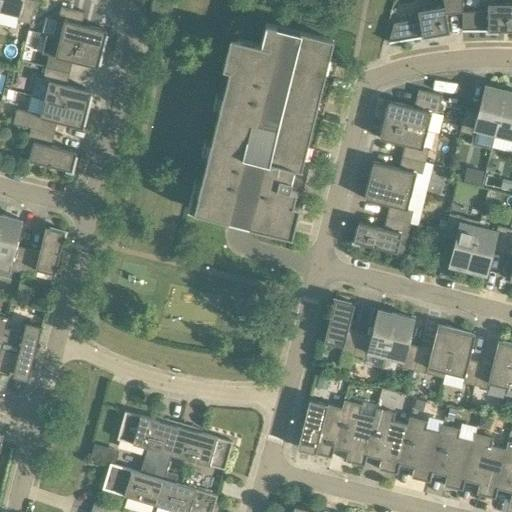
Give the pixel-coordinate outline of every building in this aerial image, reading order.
[(0,0),(0,10),(19,15),(17,21),(30,24),(36,1),(32,0),(0,0)] [(449,33),(446,15),(462,13),(462,12),(462,0),(442,0),(444,6),(417,10),(419,19),(394,23),(389,43),(449,33)] [(511,3),(488,4),(487,12),(462,12),(462,13),(462,31),(511,31),(511,3)] [(85,13),(61,7),(53,37),(59,39),(102,50),(107,31),(82,25),(85,13)] [(295,191),(302,193),(308,171),(300,169),(332,41),(299,33),(299,32),(265,23),(265,25),(266,25),(261,46),(237,40),(195,211),(284,234),(295,191)] [(46,68),(69,74),(72,62),(97,68),(102,50),(59,39),(53,37),(46,35),(41,54),(49,56),(46,68)] [(49,81),(44,99),(87,110),(92,92),(67,85),(69,74),(46,68),(43,80),(49,81)] [(491,150),(495,135),(506,92),(485,87),(478,112),(466,108),(460,132),(473,135),(470,145),(491,150)] [(437,114),(441,102),(442,96),(418,90),(414,108),(389,102),(384,120),(427,131),(439,133),(443,115),(437,114)] [(511,93),(506,92),(495,135),(511,138),(511,93)] [(82,129),(87,110),(44,99),(40,116),(16,110),(13,124),(31,128),(54,134),(57,122),(82,129)] [(422,149),(427,131),(384,120),(380,139),(405,145),(402,157),(425,163),(428,151),(422,149)] [(51,146),(54,134),(31,128),(28,140),(34,142),(29,161),(72,171),(76,152),(51,146)] [(422,175),(425,163),(402,157),(399,169),(374,162),(369,181),(412,191),(416,173),(422,175)] [(511,192),(511,181),(504,180),(502,190),(511,193),(511,192)] [(407,210),(412,191),(369,181),(364,199),(389,206),(386,217),(410,223),(413,211),(407,210)] [(467,271),(478,228),(480,222),(449,214),(447,222),(445,232),(443,238),(455,241),(449,266),(467,271)] [(22,273),(28,249),(16,246),(22,221),(4,217),(0,231),(0,270),(9,273),(10,270),(22,273)] [(402,254),(410,223),(386,217),(384,229),(358,223),(354,242),(402,254)] [(438,230),(445,232),(447,222),(441,220),(438,230)] [(40,252),(28,249),(22,273),(34,276),(35,270),(54,275),(65,232),(46,227),(40,252)] [(496,232),(478,228),(467,271),(486,275),(492,250),(504,253),(510,229),(498,227),(496,232)] [(420,228),(418,236),(426,238),(428,230),(420,228)] [(341,353),(353,356),(359,332),(348,329),(354,304),(335,299),(324,342),(343,347),(341,353)] [(367,353),(385,357),(396,315),(377,310),(371,335),(359,332),(353,356),(365,359),(367,353)] [(402,368),(414,371),(420,347),(408,344),(414,319),(396,315),(385,357),(403,362),(402,368)] [(0,348),(5,329),(6,329),(8,318),(0,316),(0,348)] [(0,348),(0,373),(8,376),(10,370),(29,375),(41,327),(26,323),(23,333),(6,329),(5,329),(0,348)] [(444,379),(446,373),(456,330),(438,325),(431,350),(420,347),(414,371),(444,379)] [(462,383),(474,386),(480,363),(469,360),(475,335),(456,330),(446,373),(464,377),(462,383)] [(488,383),(506,388),(511,364),(511,343),(498,340),(492,366),(480,363),(474,386),(486,389),(488,383)] [(364,376),(376,379),(381,361),(369,358),(364,376)] [(326,390),(329,377),(320,375),(317,388),(326,390)] [(309,400),(299,440),(297,449),(331,458),(334,449),(333,448),(343,409),(342,408),(309,400)] [(414,409),(424,412),(426,403),(416,400),(414,409)] [(364,466),(366,457),(376,417),(375,417),(360,413),(362,405),(344,401),(342,408),(343,409),(333,448),(334,449),(348,452),(346,462),(364,466)] [(397,475),(399,465),(398,465),(408,425),(407,425),(393,421),(395,413),(377,409),(375,417),(376,417),(366,457),(381,461),(378,470),(397,475)] [(457,411),(451,409),(448,418),(455,420),(457,411)] [(117,440),(171,455),(180,423),(166,419),(165,423),(125,412),(117,440)] [(478,427),(489,429),(491,418),(480,416),(478,427)] [(399,465),(413,469),(411,478),(429,483),(432,473),(431,473),(441,433),(440,433),(426,429),(428,422),(409,417),(407,425),(408,425),(398,465),(399,465)] [(194,427),(180,423),(171,455),(225,470),(233,442),(193,431),(194,427)] [(474,441),(473,441),(458,437),(460,430),(442,425),(440,433),(441,433),(431,473),(432,473),(446,477),(444,486),(462,491),(465,482),(464,481),(474,441)] [(475,433),(473,441),(474,441),(464,481),(465,482),(479,485),(476,495),(495,499),(497,490),(496,489),(507,450),(506,449),(491,446),(493,438),(475,433)] [(511,442),(508,442),(506,449),(507,450),(496,489),(497,490),(511,493),(509,503),(511,503),(511,442)] [(91,457),(105,461),(108,449),(94,446),(91,457)] [(102,489),(156,505),(164,479),(141,472),(110,463),(108,470),(110,471),(108,476),(103,474),(99,487),(103,488),(102,489)] [(217,496),(176,483),(178,476),(166,472),(164,479),(156,505),(178,511),(216,511),(218,509),(212,507),(213,502),(215,503),(217,496)] [(94,502),(91,511),(117,511),(118,510),(94,502)]
